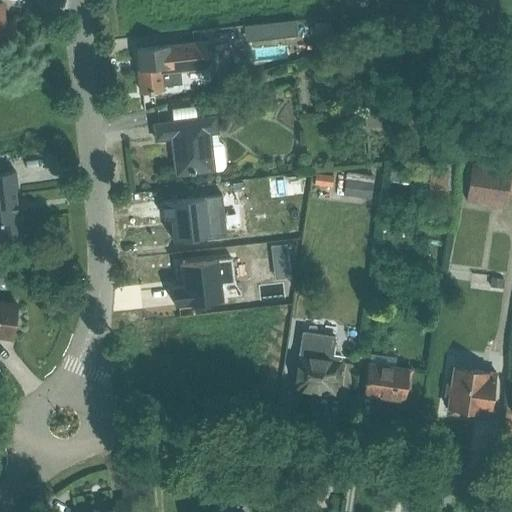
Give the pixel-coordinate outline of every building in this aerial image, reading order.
[(0,48),(0,43),(17,41),(15,23),(5,24),(2,5),(0,5),(0,50),(0,48)] [(250,22),(251,42),(296,41),(295,21),(250,22)] [(209,68),(205,43),(138,51),(143,94),(163,92),(161,70),(179,69),(179,72),(209,68)] [(384,57),(366,61),(369,73),(386,69),(384,57)] [(220,142),(217,116),(198,118),(196,107),(173,110),(174,124),(154,126),(156,141),(172,139),(176,177),(227,171),(225,146),(220,142)] [(511,173),(472,167),(467,202),(506,208),(507,199),(511,199),(511,151),(510,152),(511,158),(511,174),(511,175),(511,173)] [(440,165),(424,164),(423,172),(430,172),(427,197),(446,200),(446,198),(453,199),(457,163),(440,163),(440,165)] [(418,173),(390,168),(388,183),(416,188),(418,173)] [(0,241),(24,239),(22,221),(19,221),(15,191),(18,190),(16,173),(0,175),(0,241)] [(375,177),(347,174),(343,196),(372,200),(375,177)] [(334,178),(316,175),(315,186),(333,189),(334,178)] [(225,234),(220,193),(163,199),(167,240),(225,234)] [(225,257),(179,258),(179,300),(225,299),(225,257)] [(0,336),(12,339),(13,331),(14,331),(17,328),(19,318),(16,314),(17,306),(0,303),(0,336)] [(323,395),(338,398),(344,361),(342,361),(343,357),(335,355),(337,338),(302,333),(296,389),(324,394),(323,395)] [(376,403),(403,407),(406,391),(409,391),(412,369),(397,367),(397,358),(360,353),(357,374),(367,375),(364,397),(377,398),(376,403)] [(490,420),(497,373),(453,367),(451,385),(448,385),(446,396),(450,397),(448,410),(452,411),(451,414),(490,420)] [(132,511),(131,500),(129,500),(130,501),(118,503),(116,503),(117,509),(104,511),(132,511)]
